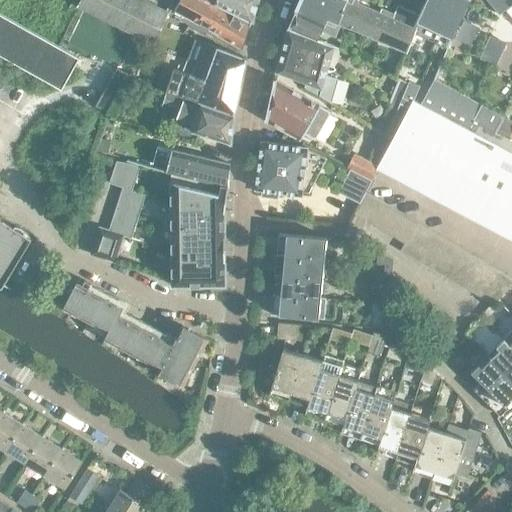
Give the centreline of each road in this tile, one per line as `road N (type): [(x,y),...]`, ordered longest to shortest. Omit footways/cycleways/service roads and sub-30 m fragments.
road 1 (residential): [(236,321),(239,151),(286,0)]
road 2 (residential): [(0,361),(209,492)]
road 3 (residential): [(225,420),(291,441),(396,511)]
road 4 (residential): [(236,321),(177,308),(71,259)]
